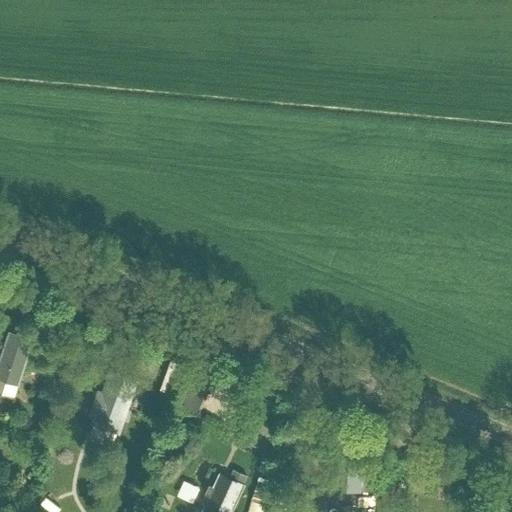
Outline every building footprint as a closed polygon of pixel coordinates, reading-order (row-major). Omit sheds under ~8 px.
[(0,375),(16,380),(32,330),(16,325),(12,339),(4,336),(0,347),(0,375)] [(68,353),(52,348),(49,357),(66,361),(68,353)] [(97,388),(90,411),(94,412),(93,416),(116,423),(121,425),(138,375),(109,366),(101,390),(97,388)] [(253,413),(242,439),(261,447),(272,421),(253,413)] [(54,447),(72,461),(82,449),(63,435),(54,447)] [(227,511),(246,475),(231,468),(225,481),(217,478),(201,511),(227,511)] [(401,480),(383,480),(384,503),(402,503),(401,480)] [(253,491),(251,499),(263,503),(266,495),(253,491)]
